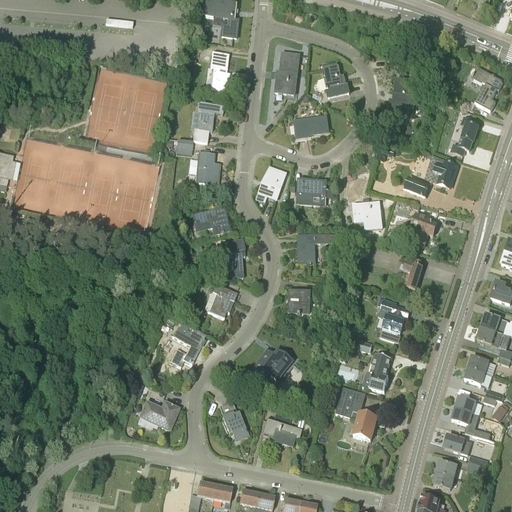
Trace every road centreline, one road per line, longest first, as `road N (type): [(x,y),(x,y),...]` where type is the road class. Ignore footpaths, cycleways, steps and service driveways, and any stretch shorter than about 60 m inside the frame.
road 1 (secondary): [(403,507),(511,145)]
road 2 (residential): [(195,464),(195,392),(250,328),(271,275),(272,252),(242,200),(247,145)]
road 3 (residential): [(247,145),(328,161),(353,143),(370,99),(368,76),(348,52),(261,26)]
road 4 (residential): [(403,507),(195,464)]
road 5 (tertiary): [(511,54),(362,0)]
road 6 (residential): [(195,464),(109,450),(55,472)]
